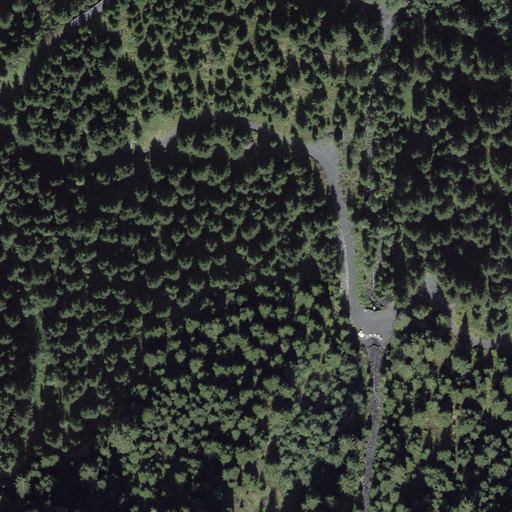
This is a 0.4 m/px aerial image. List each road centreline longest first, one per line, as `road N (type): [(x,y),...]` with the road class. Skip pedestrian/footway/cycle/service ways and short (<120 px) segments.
road 1 (track): [(0,133),(31,151),(67,154),(210,112),(314,145),(344,227),(359,311),(370,321),(394,313),(421,287),(431,289),(455,328),(511,341)]
road 2 (track): [(0,90),(58,27),(102,0)]
